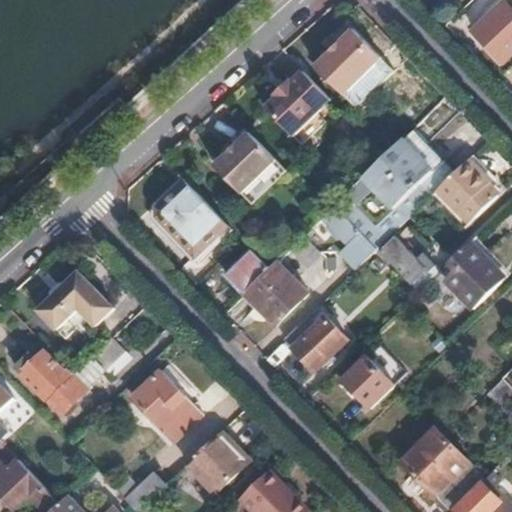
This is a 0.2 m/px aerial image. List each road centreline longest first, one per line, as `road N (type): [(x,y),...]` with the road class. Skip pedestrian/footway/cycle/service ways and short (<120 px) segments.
road 1 (residential): [(86,196),(388,511)]
road 2 (residential): [(86,196),(304,0)]
road 3 (residential): [(395,0),(511,119)]
